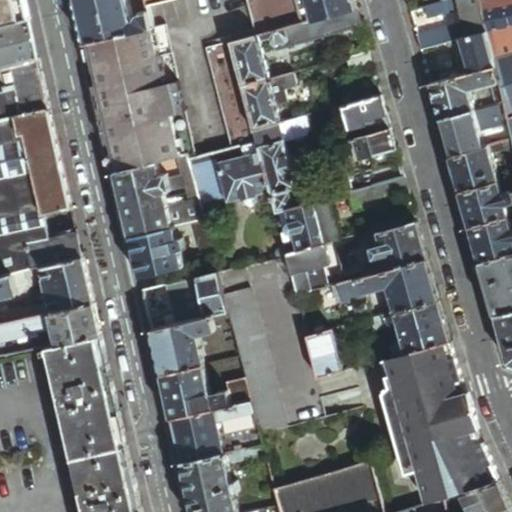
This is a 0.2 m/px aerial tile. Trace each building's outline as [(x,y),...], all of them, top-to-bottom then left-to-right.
[(0,0),(0,30),(31,22),(26,0),(0,0)] [(154,29),(150,11),(140,14),(137,19),(134,19),(129,0),(77,0),(87,44),(154,29)] [(250,0),(258,31),(259,36),(267,34),(301,24),(294,0),(250,0)] [(357,9),(355,0),(309,0),(315,20),(357,9)] [(460,9),(457,0),(452,0),(426,7),(429,18),(460,9)] [(488,32),(480,0),(457,0),(460,9),(464,28),(465,30),(466,38),(488,32)] [(511,0),(480,0),(488,32),(494,58),(494,59),(511,53),(511,0)] [(362,26),(357,9),(315,20),(307,23),(301,24),(267,34),(269,40),(270,45),(275,47),(277,47),(277,50),(362,26)] [(41,65),(31,22),(0,30),(0,75),(2,75),(41,65)] [(87,44),(116,173),(158,163),(173,159),(189,155),(190,160),(196,158),(165,26),(154,29),(87,44)] [(461,39),(466,38),(465,30),(455,33),(457,40),(461,39)] [(454,31),(419,41),(421,50),(424,50),(432,48),(457,40),(455,33),(454,31)] [(496,67),(494,59),(494,58),(488,32),(466,38),(474,73),(496,67)] [(269,40),(267,34),(259,36),(261,43),(269,40)] [(261,43),(259,36),(233,43),(244,87),(270,79),(261,43)] [(474,73),(466,38),(461,39),(464,52),(468,65),(470,74),(474,73)] [(244,87),(233,43),(209,50),(212,64),(215,78),(219,92),(222,105),(226,119),(229,133),(233,149),(246,146),(259,142),(256,131),(244,87)] [(373,66),(369,52),(346,58),(349,72),(373,66)] [(468,65),(464,52),(460,54),(458,59),(460,64),(464,66),(468,65)] [(511,53),(494,59),(496,67),(500,83),(504,103),(508,120),(511,118),(511,53)] [(45,85),(41,65),(2,75),(7,94),(45,85)] [(500,83),(496,67),(474,73),(470,74),(465,75),(469,92),(490,86),(500,83)] [(430,74),(433,84),(440,82),(437,75),(435,73),(430,74)] [(290,74),(270,79),(275,94),(278,92),(291,89),(294,85),(290,74)] [(0,125),(7,124),(3,109),(29,103),(49,99),(45,85),(7,94),(2,75),(0,75),(0,125)] [(441,120),(474,111),(475,111),(469,92),(465,75),(440,82),(433,84),(431,85),(441,120)] [(270,79),(244,87),(256,131),(267,127),(280,124),(282,123),(277,104),(275,94),(270,79)] [(494,105),(504,103),(500,83),(490,86),(494,105)] [(387,116),(382,95),(343,106),(351,132),(360,130),(359,123),(371,120),(387,116)] [(52,114),(49,99),(29,103),(33,118),(52,114)] [(33,118),(29,103),(3,109),(7,124),(17,121),(33,118)] [(475,111),(481,133),(510,128),(508,120),(504,103),(494,105),(475,111)] [(475,111),(474,111),(441,120),(451,157),(485,148),(481,133),(475,111)] [(69,191),(52,114),(33,118),(17,121),(21,139),(26,138),(40,199),(59,195),(59,194),(69,191)] [(391,129),(387,116),(371,120),(375,134),(391,129)] [(285,141),(285,143),(307,136),(311,130),(307,117),(280,125),(285,141)] [(375,134),(371,120),(359,123),(360,130),(362,137),(375,134)] [(17,121),(7,124),(0,125),(0,126),(4,143),(21,139),(17,121)] [(280,124),(267,127),(272,144),(285,141),(280,125),(280,124)] [(26,138),(21,139),(4,143),(0,126),(0,207),(40,199),(26,138)] [(267,127),(256,131),(259,142),(260,147),(272,144),(267,127)] [(397,150),(391,129),(375,134),(362,137),(353,139),(359,160),(397,150)] [(360,130),(351,132),(353,139),(362,137),(360,130)] [(511,140),(503,143),(490,146),(493,155),(498,153),(503,150),(509,173),(511,177),(511,178),(511,177),(511,140)] [(272,144),(260,147),(261,152),(271,191),(277,213),(294,208),(290,194),(299,191),(285,143),(285,141),(272,144)] [(260,147),(259,142),(246,146),(248,156),(261,152),(260,147)] [(485,148),(451,157),(461,192),(500,181),(500,180),(499,176),(493,155),(490,146),(485,148)] [(257,195),(271,191),(261,152),(248,156),(218,163),(228,203),(247,197),(257,195)] [(216,154),(190,161),(191,167),(192,170),(218,163),(216,154)] [(190,161),(190,160),(189,155),(173,159),(175,168),(178,170),(180,169),(191,167),(190,161)] [(175,168),(173,159),(158,163),(161,177),(168,176),(172,192),(185,189),(180,169),(178,170),(175,168)] [(158,163),(116,173),(131,238),(173,227),(167,199),(165,193),(172,192),(168,176),(161,177),(158,163)] [(202,210),(228,203),(218,163),(192,170),(202,210)] [(192,170),(191,167),(180,169),(185,189),(187,195),(192,216),(194,223),(205,220),(202,210),(192,170)] [(409,193),(405,177),(374,186),(378,202),(409,193)] [(348,193),(352,192),(348,178),(323,185),(326,199),(329,198),(348,193)] [(500,181),(461,192),(471,228),(510,217),(507,205),(511,203),(511,192),(510,191),(503,193),(500,181)] [(378,202),(374,186),(352,192),(348,193),(354,212),(379,205),(378,202)] [(72,201),(69,191),(59,194),(59,195),(61,204),(72,201)] [(61,204),(59,195),(40,199),(44,218),(74,212),(72,201),(61,204)] [(187,195),(167,199),(173,227),(175,227),(181,226),(179,219),(192,216),(187,195)] [(257,195),(247,197),(249,204),(254,206),(256,205),(259,201),(257,195)] [(326,199),(313,202),(325,245),(334,241),(339,240),(329,198),(326,199)] [(44,218),(40,199),(0,207),(0,255),(29,250),(50,245),(44,218)] [(325,245),(313,202),(294,208),(277,213),(281,227),(291,224),(292,226),(289,228),(288,231),(290,235),(291,236),(294,236),(299,252),(325,245)] [(179,219),(181,226),(194,223),(192,216),(179,219)] [(511,223),(510,217),(471,228),(481,263),(511,254),(511,223)] [(195,231),(207,228),(205,220),(194,223),(181,226),(183,234),(195,231)] [(428,259),(417,222),(378,234),(382,246),(370,249),(375,269),(377,273),(428,259)] [(175,227),(173,227),(131,238),(133,246),(177,235),(175,227)] [(200,250),(212,247),(207,228),(195,231),(200,250)] [(133,246),(140,277),(184,267),(182,259),(181,253),(185,251),(182,239),(178,240),(177,235),(133,246)] [(85,262),(80,238),(50,245),(29,250),(34,273),(40,272),(85,262)] [(330,263),(325,245),(299,252),(293,253),(288,255),(293,274),(319,267),(330,263)] [(29,250),(0,255),(0,280),(14,278),(24,276),(34,273),(29,250)] [(182,259),(184,267),(215,260),(213,252),(182,259)] [(511,254),(481,263),(496,316),(511,312),(511,254)] [(439,300),(428,259),(377,273),(359,278),(363,293),(387,287),(392,303),(395,313),(439,300)] [(95,308),(85,262),(40,272),(43,286),(49,313),(50,313),(51,318),(51,319),(95,308)] [(319,267),(293,274),(294,281),(308,277),(321,273),(319,267)] [(377,273),(375,269),(358,273),(359,278),(377,273)] [(43,286),(40,272),(34,273),(24,276),(28,294),(43,286)] [(358,273),(343,278),(344,283),(358,278),(359,278),(358,273)] [(229,313),(219,274),(197,279),(207,317),(212,316),(229,313)] [(28,294),(24,276),(14,278),(18,299),(28,294)] [(298,295),(312,291),(308,277),(294,281),(298,295)] [(14,278),(0,280),(0,303),(18,299),(14,278)] [(363,293),(359,278),(358,278),(344,283),(338,284),(337,284),(342,303),(364,297),(363,293)] [(207,317),(197,279),(144,292),(152,330),(207,317)] [(254,289),(226,297),(263,437),(290,430),(287,417),(284,405),(280,391),(277,379),(274,367),(271,354),(267,341),(264,329),(261,316),(257,303),(254,289)] [(451,341),(439,300),(395,313),(379,317),(382,328),(392,325),(397,322),(402,343),(402,344),(399,343),(387,346),(390,358),(451,341)] [(102,335),(95,308),(51,319),(54,332),(57,344),(58,350),(103,340),(102,335)] [(511,365),(511,312),(496,316),(510,364),(511,365)] [(50,313),(49,313),(33,316),(34,322),(51,318),(50,313)] [(232,327),(229,313),(212,316),(215,331),(232,327)] [(4,328),(25,324),(23,318),(23,315),(3,320),(4,328)] [(212,316),(207,317),(152,330),(163,375),(205,365),(198,333),(203,335),(215,332),(215,331),(212,316)] [(54,332),(51,319),(51,318),(34,322),(27,323),(31,338),(54,332)] [(31,339),(31,338),(27,323),(25,324),(4,328),(8,344),(31,339)] [(333,329),(308,336),(319,377),(345,371),(333,329)] [(125,438),(103,340),(58,350),(49,352),(71,450),(74,462),(85,511),(141,511),(127,450),(125,438)] [(390,358),(383,360),(390,386),(384,391),(399,458),(405,457),(409,472),(416,471),(425,503),(441,498),(459,493),(499,481),(483,445),(474,447),(470,432),(475,428),(451,341),(390,358)] [(227,406),(231,405),(228,391),(227,389),(216,392),(212,398),(205,365),(163,375),(173,419),(213,410),(227,406)] [(231,405),(251,400),(248,387),(228,391),(231,405)] [(231,405),(227,406),(230,416),(254,411),(251,400),(231,405)] [(182,463),(225,453),(213,410),(173,419),(182,463)] [(483,445),(475,428),(470,432),(474,447),(483,445)] [(226,461),(265,451),(263,443),(225,453),(226,461)] [(232,481),(226,461),(225,453),(182,463),(193,511),(239,511),(234,492),(232,481)] [(405,457),(399,458),(403,474),(409,472),(405,457)] [(369,461),(275,490),(279,505),(280,511),(324,511),(379,497),(369,461)] [(511,511),(511,509),(499,481),(459,493),(459,494),(461,497),(467,511),(511,511)] [(461,497),(459,494),(443,499),(444,505),(455,502),(461,497)]
